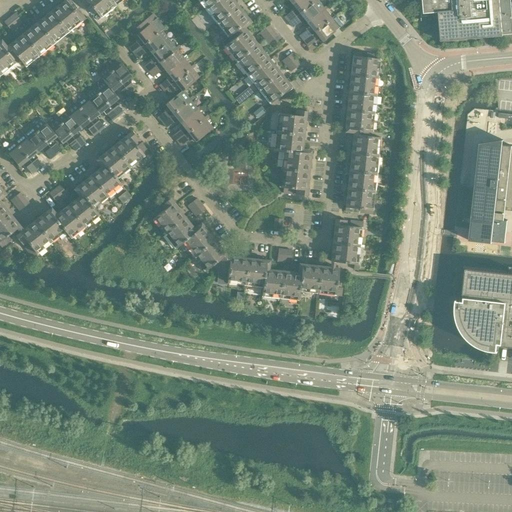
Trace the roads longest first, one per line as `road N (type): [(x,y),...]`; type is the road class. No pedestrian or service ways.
road 1 (residential): [(296,245),(326,247),(334,151),(321,139),(329,50)]
road 2 (residential): [(136,109),(241,240),(296,245)]
road 3 (secondary): [(216,362),(0,311)]
road 4 (residential): [(0,158),(27,188),(61,161),(78,161),(136,109)]
road 5 (secondary): [(216,362),(353,379)]
road 6 (tertiary): [(409,282),(424,209),(419,150)]
road 7 (tertiary): [(419,150),(409,282)]
road 8 (secondary): [(391,385),(511,405)]
road 9 (secondary): [(511,392),(391,385)]
